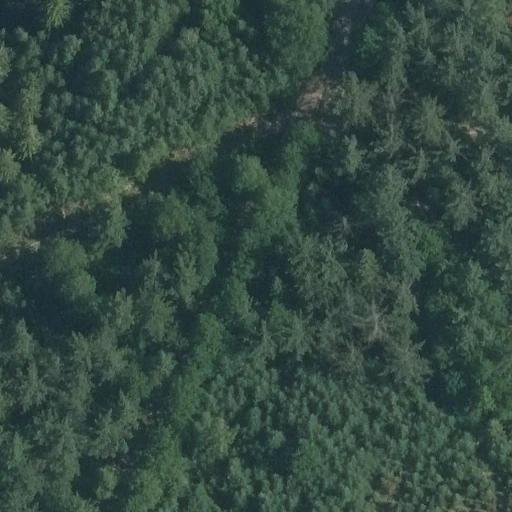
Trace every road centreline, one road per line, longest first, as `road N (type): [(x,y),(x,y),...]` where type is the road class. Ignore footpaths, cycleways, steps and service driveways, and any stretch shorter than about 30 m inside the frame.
road 1 (track): [(114,511),(303,119)]
road 2 (track): [(303,119),(159,175),(0,251)]
road 3 (track): [(511,323),(430,220),(330,125)]
road 4 (track): [(511,138),(342,99)]
road 5 (track): [(225,0),(317,90)]
